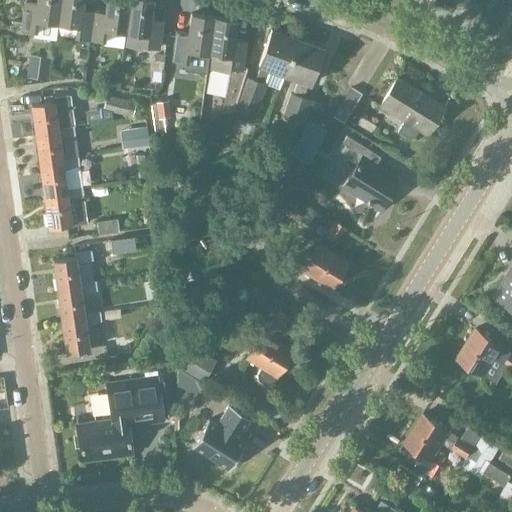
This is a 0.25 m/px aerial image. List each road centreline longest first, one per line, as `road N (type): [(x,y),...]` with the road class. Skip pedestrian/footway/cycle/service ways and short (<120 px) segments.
road 1 (secondary): [(275,511),(511,132)]
road 2 (residential): [(45,507),(0,191)]
road 3 (residential): [(321,0),(511,95)]
road 4 (residential): [(210,511),(154,495),(45,507)]
